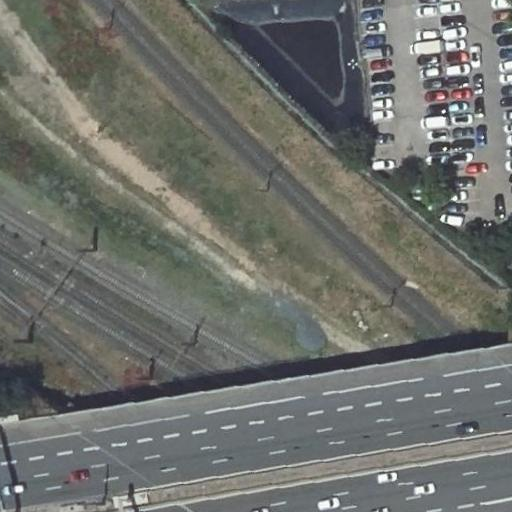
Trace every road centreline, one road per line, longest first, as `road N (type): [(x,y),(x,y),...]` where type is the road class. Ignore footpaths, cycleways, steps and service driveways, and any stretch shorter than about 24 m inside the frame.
road 1 (trunk): [(511,375),(94,441),(0,466)]
road 2 (trunk): [(511,406),(0,488)]
road 3 (trunk): [(281,511),(486,478)]
